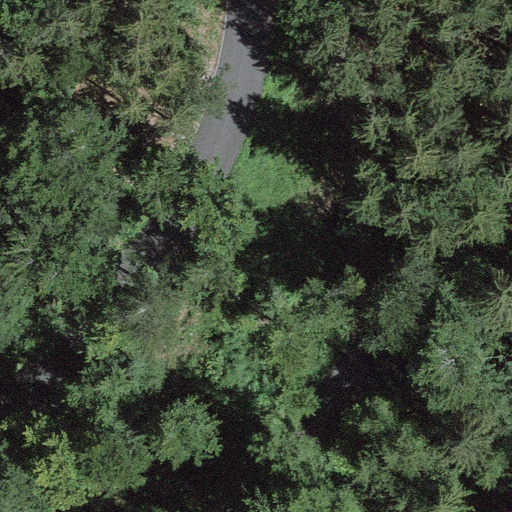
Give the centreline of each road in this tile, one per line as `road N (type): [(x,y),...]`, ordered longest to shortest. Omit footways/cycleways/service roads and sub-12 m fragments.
road 1 (unclassified): [(0,431),(126,286),(181,209),(219,137),(253,0)]
road 2 (unclassified): [(511,216),(401,320),(233,511)]
